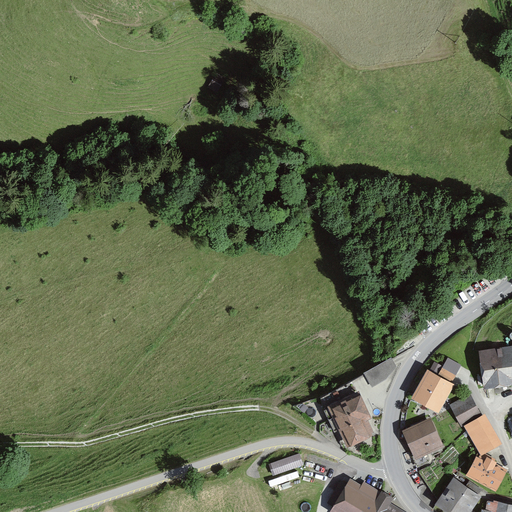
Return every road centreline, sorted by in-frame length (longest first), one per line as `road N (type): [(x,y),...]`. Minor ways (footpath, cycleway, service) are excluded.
road 1 (unclassified): [(60,511),(270,445),(303,444),(395,470)]
road 2 (track): [(327,452),(278,414),(253,409),(84,446),(0,444)]
road 3 (secondary): [(395,470),(390,424),(412,364),(443,331),(511,284)]
